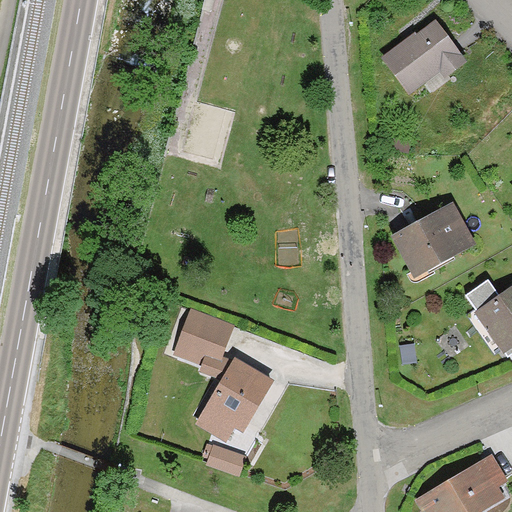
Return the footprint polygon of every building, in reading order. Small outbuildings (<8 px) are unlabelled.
[(439,15),(389,53),(426,102),(476,65),(439,15)] [(452,202),(390,236),(414,278),(476,244),(452,202)] [(511,271),(470,300),(511,360),(511,359),(511,271)] [(235,329),(190,311),(175,359),(217,378),(235,329)] [(272,381),(232,358),(195,422),(217,434),(224,422),(242,432),(272,381)] [(245,457),(210,448),(205,468),(239,478),(245,457)] [(511,468),(501,450),(424,495),(433,511),(498,511),(511,504),(511,468)]
